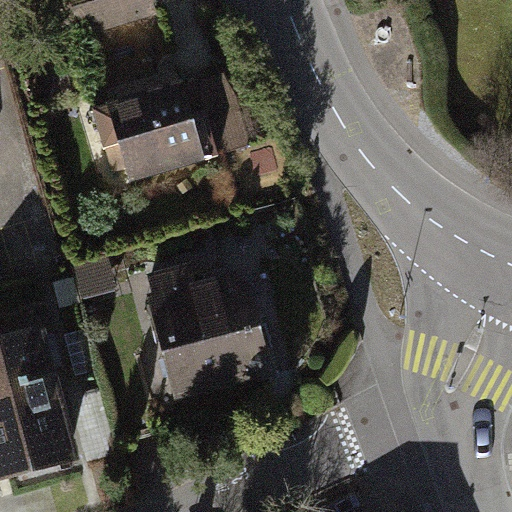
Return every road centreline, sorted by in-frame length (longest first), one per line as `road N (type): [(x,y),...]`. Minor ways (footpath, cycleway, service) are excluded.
road 1 (tertiary): [(503,263),(419,210),(378,170),(345,129),(284,0)]
road 2 (residential): [(454,425),(342,450),(207,511)]
road 3 (residential): [(454,425),(453,393),(503,263)]
